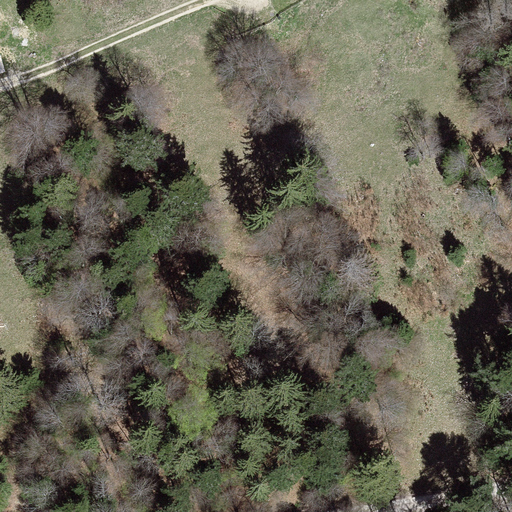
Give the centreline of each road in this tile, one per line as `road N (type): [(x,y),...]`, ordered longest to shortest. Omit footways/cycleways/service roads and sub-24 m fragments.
road 1 (track): [(511,460),(354,482),(242,511)]
road 2 (track): [(0,86),(215,0)]
